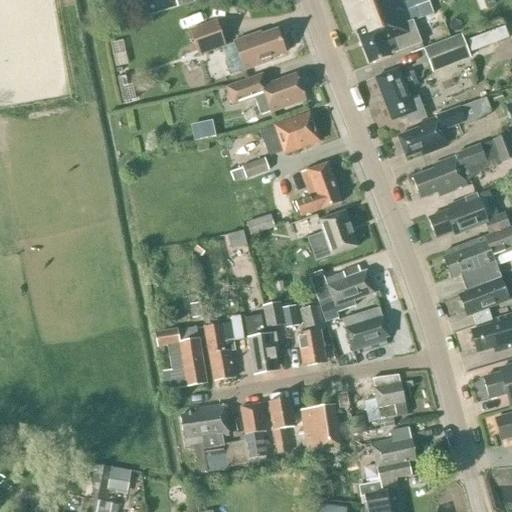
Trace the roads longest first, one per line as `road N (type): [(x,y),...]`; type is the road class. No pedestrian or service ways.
road 1 (unclassified): [(436,356),(311,0)]
road 2 (residential): [(436,356),(224,394)]
road 3 (unclassified): [(478,511),(436,356)]
